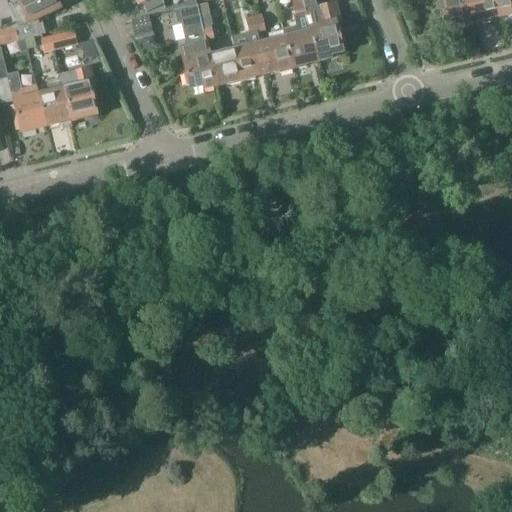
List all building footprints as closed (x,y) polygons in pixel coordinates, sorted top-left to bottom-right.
[(0,46),(19,42),(15,29),(19,28),(19,29),(41,19),(60,10),(57,3),(59,2),(58,0),(20,0),(9,6),(0,10),(0,13),(6,27),(2,27),(1,21),(0,21),(0,46)] [(130,0),(133,5),(137,5),(138,6),(140,5),(142,4),(147,13),(163,5),(161,0),(130,0)] [(292,71),(305,68),(304,65),(317,62),(302,0),(291,0),(299,34),(285,37),(292,71)] [(314,14),(310,0),(302,0),(317,62),(330,59),(329,54),(343,51),(342,47),(344,46),(342,36),(339,37),(335,22),(339,21),(335,3),(318,7),(319,12),(314,14)] [(472,26),(465,0),(439,0),(443,13),(441,14),(443,24),(446,23),(447,27),(459,24),(460,28),(472,26)] [(465,0),(472,26),(484,23),(485,25),(498,22),(492,0),(465,0)] [(511,0),(492,0),(498,22),(510,19),(510,17),(511,16),(511,0)] [(201,25),(196,5),(174,10),(177,23),(186,21),(192,46),(180,49),(186,74),(184,75),(187,85),(189,85),(190,88),(202,85),(203,89),(216,86),(207,52),(205,41),(201,25)] [(256,32),(266,30),(263,14),(252,17),(256,32)] [(241,83),(253,80),(253,78),(266,75),(258,43),(256,32),(252,17),(244,19),(248,33),(230,37),(233,49),(241,83)] [(205,41),(212,39),(208,23),(201,25),(205,41)] [(279,74),(292,71),(285,37),(283,30),(268,33),(270,40),(258,43),(266,75),(278,72),(279,74)] [(54,51),(61,49),(77,45),(73,31),(50,37),(54,51)] [(143,52),(156,48),(153,36),(139,39),(143,52)] [(47,60),(55,57),(54,51),(50,37),(41,39),(47,60)] [(241,83),(233,49),(210,54),(209,51),(207,52),(216,86),(228,83),(229,86),(241,83)] [(71,122),(97,115),(90,89),(94,88),(90,70),(73,74),(76,86),(63,90),(71,122)] [(18,77),(7,79),(13,102),(17,116),(14,117),(18,131),(20,130),(21,134),(47,128),(39,95),(37,87),(22,91),(18,77)] [(47,128),(71,122),(63,90),(60,80),(47,83),(49,93),(39,95),(47,128)]
